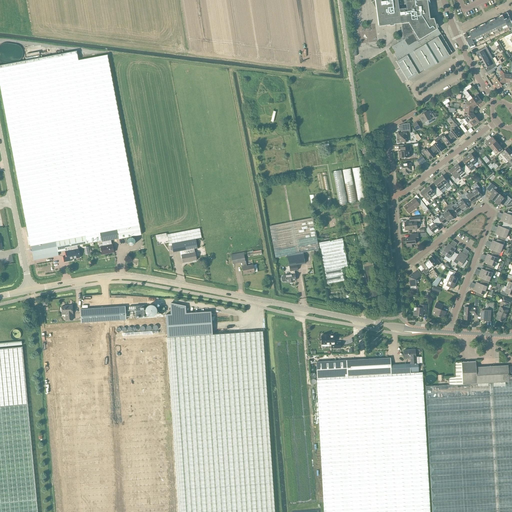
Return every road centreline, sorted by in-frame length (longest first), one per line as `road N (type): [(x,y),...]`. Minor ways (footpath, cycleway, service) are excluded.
road 1 (tertiary): [(425,330),(142,277),(29,289)]
road 2 (track): [(351,80),(89,50)]
road 3 (track): [(272,302),(229,67)]
road 4 (track): [(303,308),(317,492)]
road 5 (unclassified): [(29,289),(0,135)]
road 6 (track): [(32,288),(47,419)]
road 7 (residential): [(392,194),(496,121)]
road 8 (residential): [(447,233),(402,265),(392,194)]
